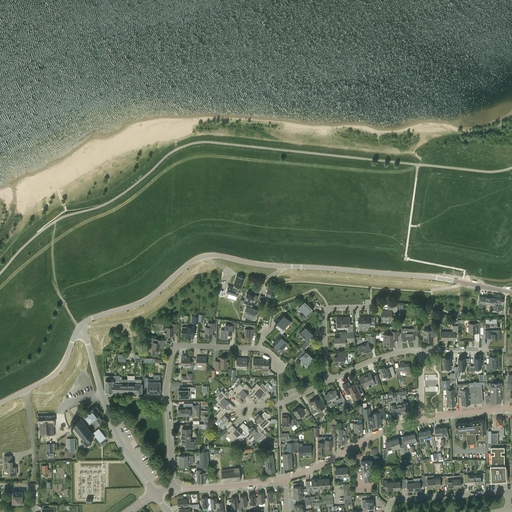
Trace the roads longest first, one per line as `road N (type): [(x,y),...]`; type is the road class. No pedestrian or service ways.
road 1 (tertiary): [(80,326),(144,302),(208,255),(505,291)]
road 2 (residential): [(173,488),(165,384),(174,348),(261,348)]
road 3 (track): [(417,164),(405,257),(465,271),(462,283)]
road 4 (residential): [(421,418),(284,478)]
road 5 (residential): [(386,511),(392,496),(506,489)]
